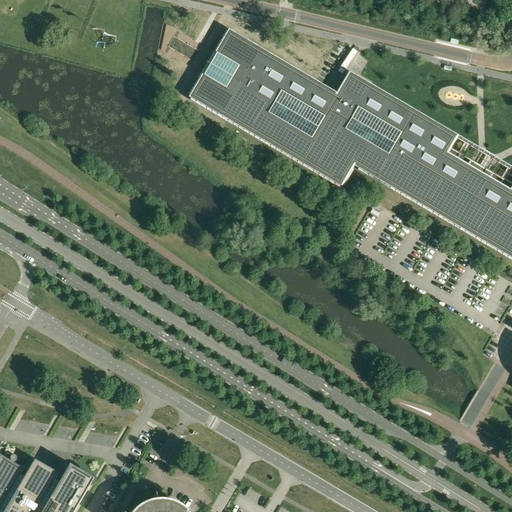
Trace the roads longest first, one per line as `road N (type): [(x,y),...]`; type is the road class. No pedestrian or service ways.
road 1 (primary): [(511,502),(0,189)]
road 2 (primary): [(17,247),(447,511)]
road 3 (unclassified): [(363,511),(15,302)]
road 4 (residential): [(511,62),(227,0)]
